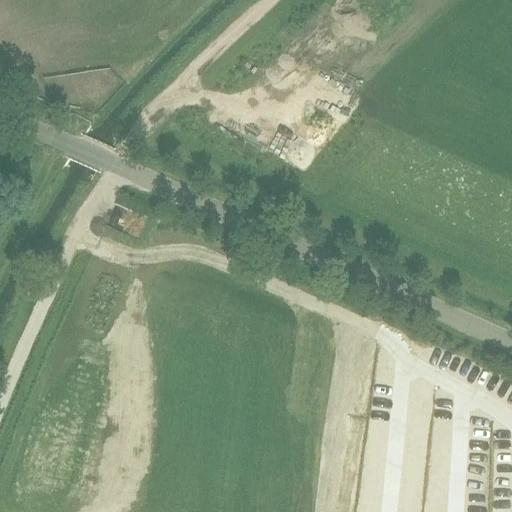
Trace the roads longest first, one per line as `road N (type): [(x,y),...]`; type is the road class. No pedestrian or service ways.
road 1 (unclassified): [(511,340),(0,108)]
road 2 (track): [(350,328),(209,259),(128,255),(76,238)]
road 3 (track): [(4,511),(112,252)]
road 4 (track): [(118,167),(62,263),(0,407)]
